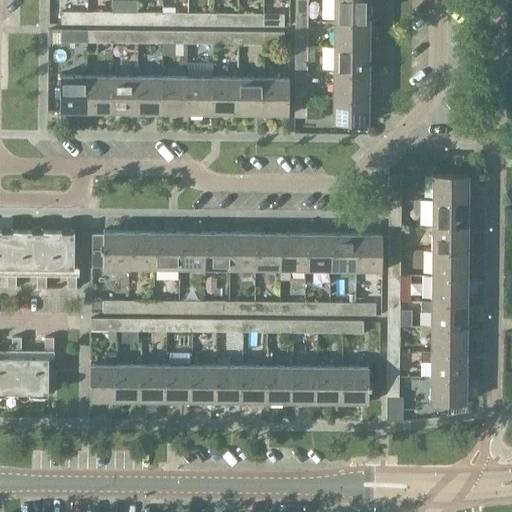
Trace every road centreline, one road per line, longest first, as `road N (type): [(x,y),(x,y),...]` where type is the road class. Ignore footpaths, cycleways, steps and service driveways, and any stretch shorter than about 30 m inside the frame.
road 1 (residential): [(436,0),(435,95),(345,182),(202,182),(187,167),(79,166)]
road 2 (tertiary): [(342,485),(0,483)]
road 3 (tertiary): [(460,476),(359,475),(342,485)]
